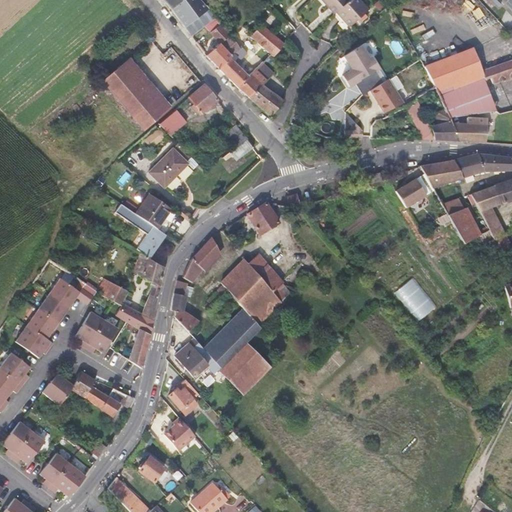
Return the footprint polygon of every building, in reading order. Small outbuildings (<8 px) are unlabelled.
[(215,17),(199,0),(163,0),(191,36),(205,26),(215,17)] [(335,11),(346,0),(322,0),(333,12),(335,11)] [(349,26),(367,9),(359,0),(346,0),(335,11),(349,26)] [(205,26),(211,34),(222,25),(215,17),(205,26)] [(249,38),(250,38),(272,56),(284,44),(261,24),(249,38)] [(230,34),(222,25),(211,34),(219,43),(230,34)] [(217,68),(237,88),(248,77),(233,63),(237,59),(234,55),(239,49),(230,39),(230,34),(219,43),(230,57),(217,68)] [(230,57),(219,43),(205,55),(217,68),(230,57)] [(363,43),(343,56),(351,68),(341,75),(349,88),(379,68),(363,43)] [(482,70),(472,47),(424,66),(429,76),(435,88),(438,96),(445,110),(450,122),(451,123),(472,125),(455,88),(484,77),(482,70)] [(170,107),(166,103),(129,59),(102,82),(142,130),(170,107)] [(511,59),(482,70),(484,77),(487,85),(488,85),(511,76),(511,59)] [(237,88),(249,98),(260,86),(271,74),(261,64),(248,77),(237,88)] [(416,75),(420,82),(429,76),(424,66),(418,69),(416,75)] [(381,113),(404,104),(398,88),(402,86),(398,76),(371,86),(381,113)] [(411,86),(416,97),(435,88),(429,76),(420,82),(411,86)] [(203,85),(187,99),(200,114),(216,101),(203,85)] [(488,85),(487,85),(474,90),(481,105),(494,100),(488,85)] [(269,116),(282,103),(260,86),(249,98),(269,116)] [(438,96),(435,88),(416,97),(415,100),(405,105),(423,139),(442,140),(459,141),(451,123),(450,122),(431,127),(428,122),(417,107),(438,96)] [(172,99),(166,103),(170,107),(175,103),(172,99)] [(439,120),(428,122),(431,127),(450,122),(445,110),(436,113),(439,120)] [(174,111),(157,125),(169,136),(184,123),(174,111)] [(459,141),(484,143),(486,119),(476,119),(476,125),(472,125),(451,123),(459,141)] [(226,135),(232,142),(243,134),(237,126),(226,135)] [(247,139),(243,134),(232,142),(236,147),(247,139)] [(186,166),(182,162),(189,156),(178,145),(147,174),(161,188),(173,176),(174,176),(186,166)] [(419,166),(431,187),(463,176),(477,174),(483,172),(505,172),(511,170),(511,157),(478,154),(445,162),(419,166)] [(378,173),(362,178),(364,185),(380,180),(378,173)] [(98,177),(91,184),(96,188),(102,183),(98,177)] [(394,191),(404,208),(424,196),(415,179),(394,191)] [(511,179),(471,195),(493,239),(488,241),(496,257),(510,250),(491,207),(511,200),(511,179)] [(123,206),(159,231),(172,213),(149,197),(139,211),(126,202),(123,206)] [(462,211),(458,200),(441,205),(463,244),(477,236),(464,210),(462,211)] [(259,235),(278,223),(266,203),(247,215),(252,223),(256,229),(259,235)] [(115,215),(137,230),(126,245),(139,253),(147,257),(165,235),(159,231),(123,206),(121,205),(115,215)] [(210,239),(190,261),(201,269),(215,252),(210,239)] [(147,257),(139,253),(131,271),(153,283),(140,314),(119,304),(114,314),(121,318),(149,334),(163,266),(162,266),(147,257)] [(278,286),(252,260),(244,267),(247,270),(271,293),(278,286)] [(190,282),(201,269),(190,261),(182,277),(190,282)] [(241,263),(217,286),(218,288),(223,293),(247,270),(244,267),(241,263)] [(271,293),(247,270),(223,293),(225,294),(206,313),(215,322),(234,303),(242,311),(256,326),(280,302),(271,293)] [(414,277),(396,291),(419,320),(437,306),(414,277)] [(74,296),(85,304),(95,289),(84,282),(77,291),(58,278),(47,293),(67,307),(74,296)] [(174,312),(173,318),(188,334),(198,324),(183,313),(185,299),(182,297),(182,296),(186,287),(186,286),(176,281),(173,296),(171,311),(174,312)] [(118,303),(125,290),(123,289),(111,283),(106,296),(118,303)] [(278,286),(271,293),(280,302),(292,291),(278,286)] [(186,287),(182,296),(188,299),(192,290),(186,287)] [(225,294),(223,293),(218,288),(200,306),(206,313),(225,294)] [(60,316),(67,307),(47,293),(36,309),(57,323),(61,317),(60,316)] [(57,323),(36,309),(25,325),(45,339),(46,337),(51,329),(52,330),(57,323)] [(78,328),(92,336),(102,319),(89,311),(78,328)] [(211,360),(220,370),(218,372),(241,395),(269,368),(246,343),(259,330),(256,326),(242,311),(202,350),(211,360)] [(141,368),(149,334),(121,318),(117,324),(127,330),(136,334),(127,353),(126,352),(125,352),(122,356),(141,368)] [(105,345),(116,327),(102,319),(92,336),(105,345)] [(43,354),(51,343),(45,339),(25,325),(14,341),(37,358),(41,352),(43,354)] [(78,344),(85,348),(92,336),(78,328),(74,335),(81,340),(78,344)] [(92,336),(85,348),(91,351),(94,347),(101,352),(105,345),(92,336)] [(172,359),(190,379),(211,360),(202,350),(193,340),(172,359)] [(8,352),(0,362),(0,372),(18,387),(26,376),(22,373),(27,367),(8,352)] [(13,392),(18,387),(0,372),(0,396),(2,399),(10,389),(13,392)] [(74,382),(69,389),(82,398),(90,386),(94,380),(81,372),(74,382)] [(40,392),(57,406),(69,389),(74,382),(64,374),(61,378),(55,373),(40,392)] [(185,407),(189,412),(196,407),(191,401),(198,395),(196,394),(186,382),(168,397),(179,411),(185,407)] [(90,386),(82,398),(110,416),(118,405),(109,399),(111,397),(109,395),(106,397),(90,386)] [(184,417),(189,412),(185,407),(179,411),(184,417)] [(171,426),(161,436),(176,452),(192,437),(176,419),(170,424),(171,426)] [(30,431),(17,422),(0,443),(0,444),(6,449),(3,453),(9,457),(30,431)] [(42,441),(30,431),(9,457),(15,462),(18,458),(25,463),(42,441)] [(41,482),(47,487),(67,462),(54,452),(38,473),(45,479),(41,482)] [(139,471),(153,482),(163,468),(150,457),(139,471)] [(67,462),(47,487),(54,492),(57,488),(66,495),(76,486),(84,475),(67,462)] [(129,511),(146,511),(148,511),(116,478),(107,489),(129,511)] [(213,511),(226,501),(212,484),(190,502),(198,511),(213,511)] [(0,511),(20,511),(27,503),(21,498),(18,502),(12,497),(0,511)] [(27,503),(20,511),(31,511),(33,508),(27,503)]
